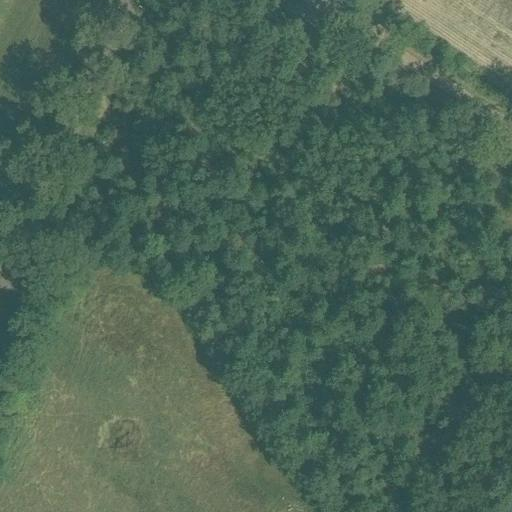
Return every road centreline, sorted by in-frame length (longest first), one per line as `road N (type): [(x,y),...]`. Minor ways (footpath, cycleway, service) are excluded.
road 1 (unclassified): [(0,305),(136,0)]
road 2 (unclassified): [(511,128),(308,0)]
